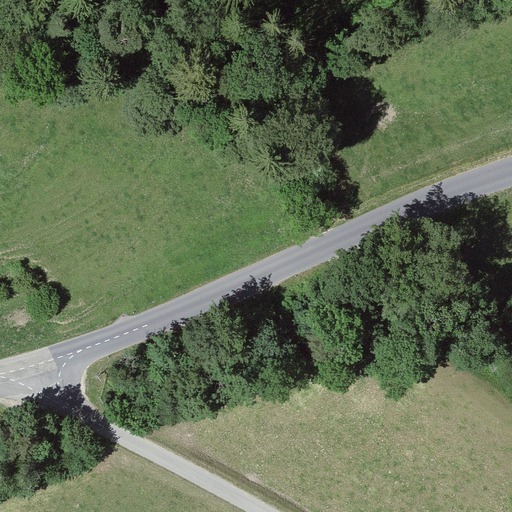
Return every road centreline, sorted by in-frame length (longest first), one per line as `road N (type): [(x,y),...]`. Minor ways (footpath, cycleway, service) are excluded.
road 1 (tertiary): [(13,373),(117,340),(511,171)]
road 2 (unclassified): [(255,511),(13,373)]
